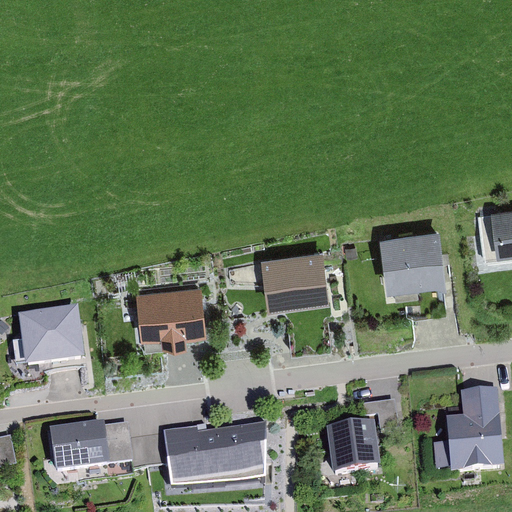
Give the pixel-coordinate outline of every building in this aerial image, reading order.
[(511,215),(493,218),(498,257),(511,255),(511,215)] [(383,245),(390,293),(444,286),(437,238),(383,245)] [(327,300),(320,257),(265,266),(272,308),(327,300)] [(207,335),(201,294),(145,301),(150,333),(172,329),(174,340),(207,335)] [(83,365),(76,318),(21,326),(28,373),(83,365)] [(511,470),(511,450),(505,396),(473,400),(476,426),(463,427),(465,446),(450,447),(454,478),(511,470)] [(134,426),(59,436),(65,473),(139,463),(134,426)] [(376,475),(369,430),(331,435),(337,480),(376,475)] [(165,438),(173,496),(264,493),(264,434),(197,440),(196,434),(165,438)] [(22,465),(16,440),(0,443),(0,493),(6,492),(1,470),(22,465)]
